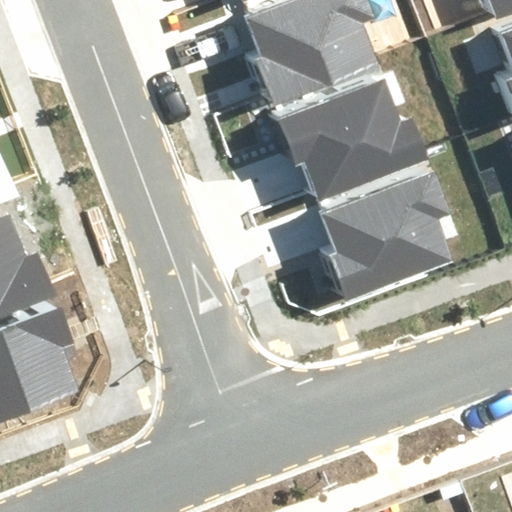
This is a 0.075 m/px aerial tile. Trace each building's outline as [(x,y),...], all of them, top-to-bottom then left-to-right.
[(263,58),(256,60),(275,108),(381,66),(363,23),(375,18),(367,0),(303,0),(248,22),(263,58)] [(511,0),(485,0),(494,20),(511,12),(511,0)] [(510,71),(504,73),(511,93),(511,28),(496,35),(510,71)] [(283,122),(302,170),(308,167),(323,203),(433,159),(417,119),(406,123),(388,81),(283,122)] [(0,201),(15,197),(0,152),(0,201)] [(337,251),(331,254),(350,301),(455,259),(438,217),(449,212),(433,171),(323,215),(337,251)] [(0,221),(0,315),(54,297),(38,251),(22,257),(9,219),(0,221)] [(0,330),(0,417),(81,388),(67,352),(78,348),(63,308),(0,330)]
